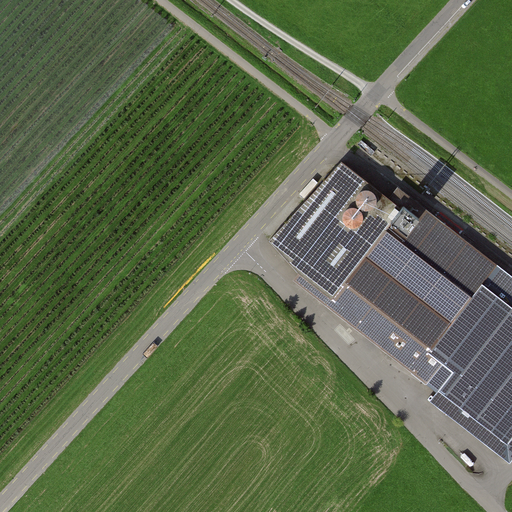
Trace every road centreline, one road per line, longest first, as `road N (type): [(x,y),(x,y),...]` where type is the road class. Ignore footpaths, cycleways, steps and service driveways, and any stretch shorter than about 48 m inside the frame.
road 1 (residential): [(506,511),(238,244)]
road 2 (residential): [(238,244),(0,508)]
road 3 (track): [(511,193),(378,93),(229,0)]
road 4 (residential): [(463,0),(238,244)]
